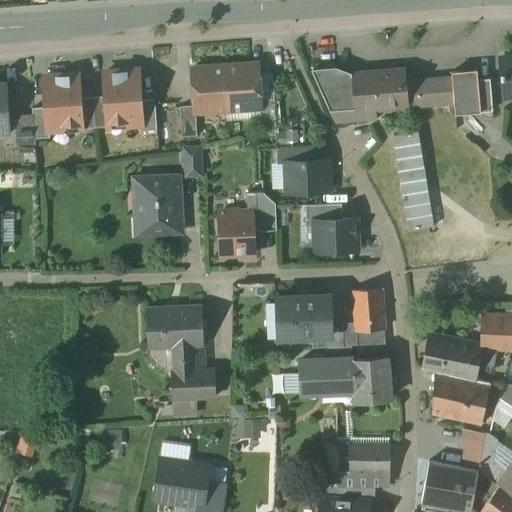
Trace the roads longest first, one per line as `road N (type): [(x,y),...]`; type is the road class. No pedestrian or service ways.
road 1 (residential): [(392,276),(0,281)]
road 2 (tertiary): [(0,32),(297,11)]
road 3 (residential): [(405,511),(408,419),(392,276)]
road 4 (residential): [(392,276),(382,233),(324,127)]
road 5 (tertiary): [(297,11),(445,0)]
